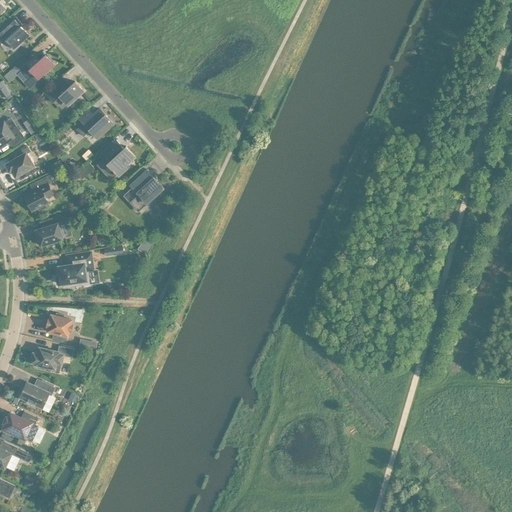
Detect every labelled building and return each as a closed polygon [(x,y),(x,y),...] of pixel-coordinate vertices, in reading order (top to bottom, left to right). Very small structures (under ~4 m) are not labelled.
[(0,38),(3,42),(5,40),(14,49),(29,35),(21,26),(23,24),(16,17),(0,30),(0,38)] [(45,55),(31,67),(27,63),(16,73),(24,82),(33,74),(38,79),(43,74),(44,75),(50,70),(49,69),(54,64),(52,62),(53,61),(48,56),(47,57),(45,55)] [(53,102),(59,96),(68,105),(69,104),(72,107),(77,102),(75,99),(84,91),(75,82),(70,86),(64,78),(46,94),(53,102)] [(3,80),(0,82),(0,88),(8,100),(14,95),(3,80)] [(28,95),(21,102),(28,109),(35,103),(28,95)] [(79,119),(84,124),(77,130),(83,136),(90,130),(97,139),(113,124),(100,109),(91,117),(86,112),(79,119)] [(7,126),(4,122),(0,124),(0,147),(10,140),(14,146),(25,139),(15,124),(9,129),(7,126)] [(32,124),(26,128),(31,135),(37,131),(32,124)] [(42,132),(34,136),(38,142),(45,137),(42,132)] [(115,139),(101,152),(109,161),(107,163),(118,176),(127,168),(125,166),(135,157),(126,146),(122,149),(120,146),(121,146),(115,139)] [(27,146),(16,152),(19,157),(6,164),(10,171),(12,169),(16,176),(23,172),(24,173),(24,174),(35,169),(34,168),(26,154),(30,152),(27,146)] [(88,150),(82,156),(87,161),(93,155),(88,150)] [(60,160),(53,163),(56,170),(63,166),(60,160)] [(89,163),(76,174),(79,177),(92,166),(89,163)] [(53,173),(34,182),(37,189),(24,195),(32,211),(38,209),(39,211),(46,207),(45,205),(48,203),(45,198),(53,194),(48,184),(57,180),(53,173)] [(144,174),(130,187),(131,188),(123,196),(133,206),(138,202),(141,206),(158,191),(156,188),(160,184),(153,177),(149,180),(144,174)] [(80,209),(83,217),(91,215),(89,206),(80,209)] [(73,209),(64,212),(66,219),(75,216),(73,209)] [(55,241),(62,239),(57,223),(63,222),(61,215),(48,219),(50,226),(35,230),(37,236),(35,237),(38,244),(40,243),(40,246),(48,243),(48,245),(56,243),(55,241)] [(145,239),(137,249),(145,254),(152,244),(145,239)] [(122,245),(113,247),(114,254),(123,253),(122,245)] [(94,270),(91,252),(71,255),(72,255),(73,264),(68,265),(68,264),(68,265),(58,266),(59,274),(59,275),(56,277),(57,283),(60,284),(63,284),(64,288),(73,287),(73,283),(89,280),(88,271),(94,270)] [(50,320),(48,319),(47,326),(49,326),(48,331),(54,333),(52,340),(65,343),(67,336),(68,336),(69,331),(71,332),(73,325),(70,325),(71,320),(63,318),(64,315),(56,313),(56,316),(51,315),(50,320)] [(89,341),(88,348),(95,349),(97,343),(89,341)] [(63,355),(71,357),(73,350),(59,346),(58,352),(40,348),(38,355),(33,354),(32,362),(36,363),(36,364),(37,364),(36,368),(44,370),(45,366),(55,368),(56,362),(61,363),(63,355)] [(48,394),(51,396),(55,388),(39,380),(37,386),(35,385),(34,387),(27,383),(20,397),(27,401),(26,403),(34,406),(35,404),(40,407),(43,400),(45,401),(48,394)] [(71,393),(68,399),(76,403),(79,396),(71,393)] [(25,438),(31,441),(33,440),(38,428),(38,426),(35,425),(38,418),(24,411),(21,418),(10,413),(8,418),(6,417),(4,423),(5,424),(3,429),(25,439),(25,438)] [(2,434),(0,438),(12,443),(14,439),(2,434)] [(11,454),(25,461),(29,453),(3,441),(2,441),(3,441),(0,446),(0,466),(5,468),(11,454)] [(0,493),(9,498),(15,486),(0,479),(0,493)]
